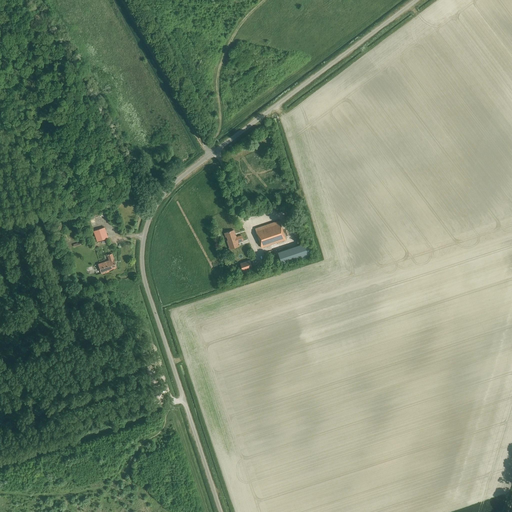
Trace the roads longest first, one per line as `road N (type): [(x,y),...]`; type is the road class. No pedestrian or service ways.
road 1 (unclassified): [(220,511),(142,276),(150,217),(177,180),(416,0)]
road 2 (track): [(136,179),(23,0)]
road 3 (track): [(0,462),(170,404)]
road 4 (track): [(0,222),(136,179),(167,191)]
road 5 (track): [(0,363),(75,339),(66,299)]
road 6 (track): [(66,299),(42,226),(0,233)]
